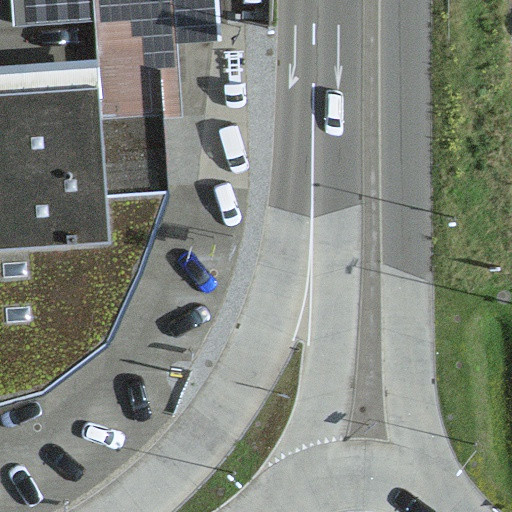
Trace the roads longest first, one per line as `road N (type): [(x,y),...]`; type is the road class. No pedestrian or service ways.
road 1 (primary): [(342,0),(245,365),(175,475),(128,511)]
road 2 (primary): [(371,0),(376,477)]
